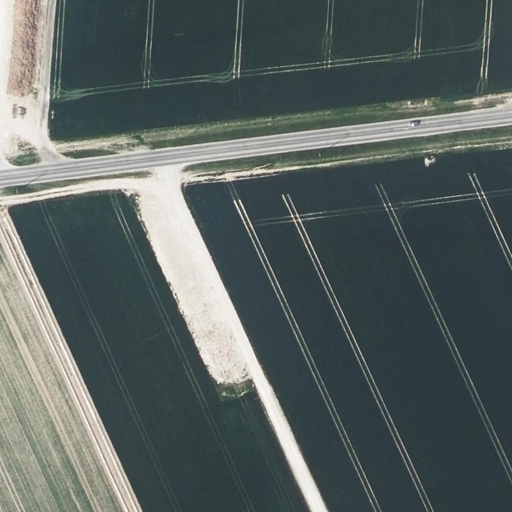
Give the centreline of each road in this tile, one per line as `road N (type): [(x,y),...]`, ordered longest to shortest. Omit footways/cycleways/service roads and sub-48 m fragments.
road 1 (track): [(0,201),(511,139)]
road 2 (secondary): [(0,174),(511,115)]
road 3 (track): [(257,381),(317,511)]
